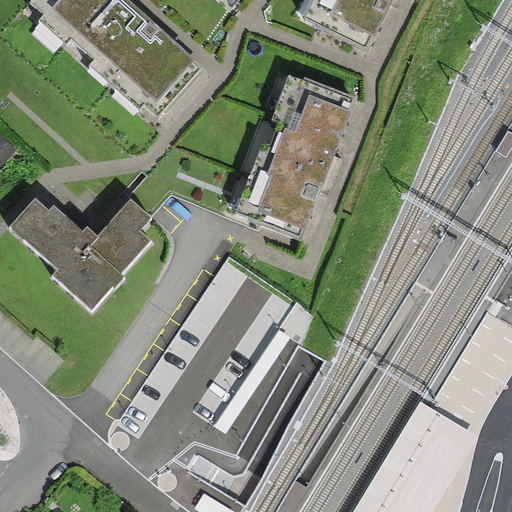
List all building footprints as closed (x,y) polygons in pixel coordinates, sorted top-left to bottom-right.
[(203,72),(121,0),(38,0),(31,9),(159,122),(203,72)] [(367,50),(391,0),(313,0),(304,20),(367,50)] [(357,100),(286,73),(231,214),(301,242),(357,100)] [(511,149),(511,132),(508,131),(496,151),(507,158),(511,149)] [(16,150),(2,138),(0,139),(0,164),(1,166),(16,150)] [(146,219),(132,205),(98,242),(88,233),(83,238),(54,212),(49,218),(34,205),(10,231),(59,274),(53,280),(93,315),(124,280),(121,278),(150,246),(135,232),(146,219)] [(432,511),(478,435),(422,401),(353,511),(432,511)]
